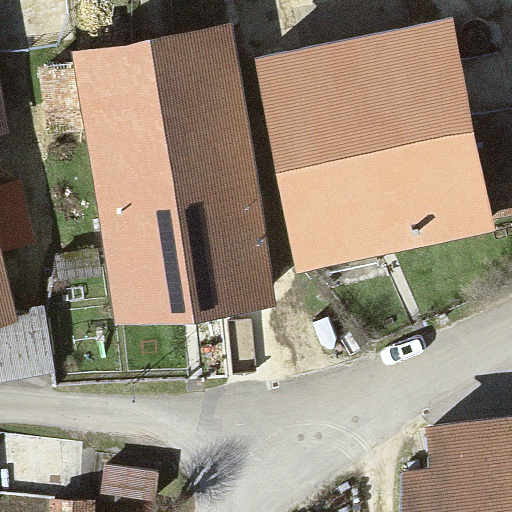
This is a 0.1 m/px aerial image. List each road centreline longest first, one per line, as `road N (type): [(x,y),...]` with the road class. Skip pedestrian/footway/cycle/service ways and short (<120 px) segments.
road 1 (residential): [(0,406),(319,452)]
road 2 (residential): [(319,452),(368,412),(511,324)]
